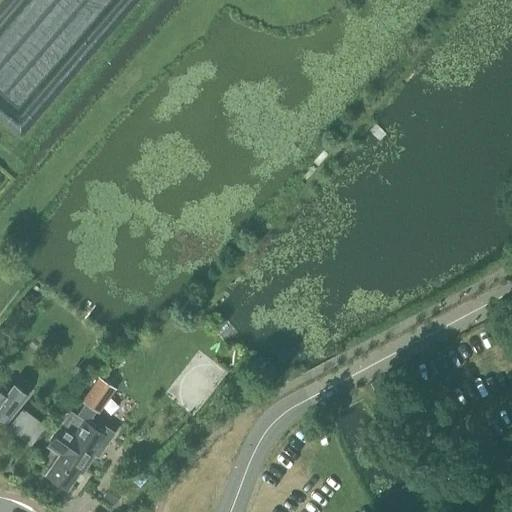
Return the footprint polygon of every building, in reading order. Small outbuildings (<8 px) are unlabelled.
[(27,291),(23,298),(29,302),(33,296),(27,291)] [(83,401),(99,412),(116,387),(100,376),(83,401)] [(5,394),(0,389),(0,418),(5,423),(28,395),(14,383),(5,394)] [(44,425),(22,408),(7,426),(29,444),(44,425)] [(60,454),(46,474),(66,488),(80,467),(83,469),(93,454),(97,457),(106,443),(103,441),(106,437),(70,412),(47,445),(60,454)] [(136,459),(125,472),(139,484),(150,471),(136,459)] [(112,483),(103,496),(114,504),(123,491),(112,483)]
